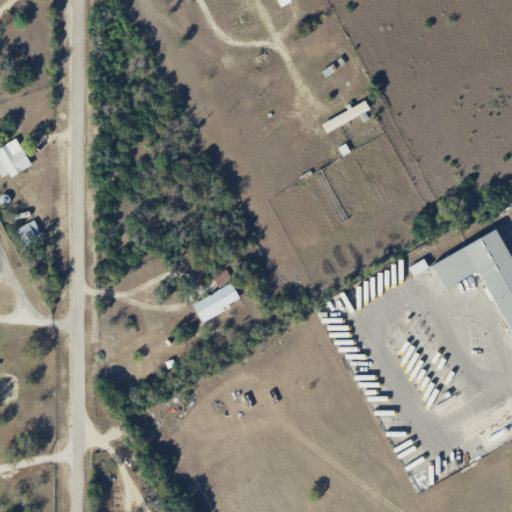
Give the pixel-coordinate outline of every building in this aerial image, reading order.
[(278,0),(288,17),(309,5),(306,0),(278,0)] [(322,125),(327,134),(371,111),(366,102),(322,125)] [(372,107),(326,131),(332,142),(378,118),(372,107)] [(23,151),(17,141),(0,149),(0,170),(4,169),(10,179),(24,171),(15,155),(23,151)] [(43,239),(35,221),(18,229),(26,246),(43,239)] [(440,273),(454,299),(484,282),(511,331),(511,251),(504,237),(440,273)] [(236,289),(198,311),(207,328),(246,307),(236,289)]
